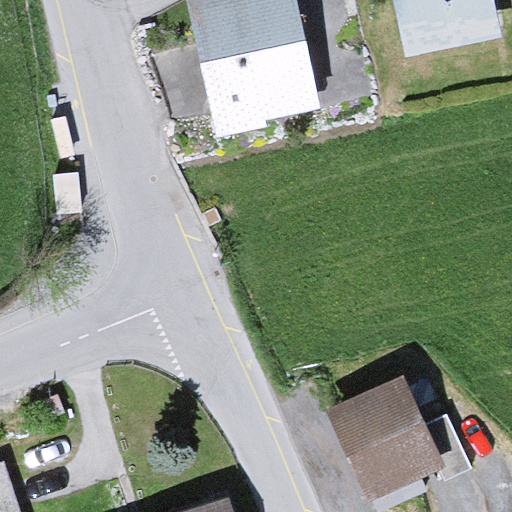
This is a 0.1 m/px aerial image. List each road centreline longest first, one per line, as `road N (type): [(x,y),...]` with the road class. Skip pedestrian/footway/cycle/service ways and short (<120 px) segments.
road 1 (residential): [(128,264),(215,399),(262,511)]
road 2 (residential): [(128,264),(60,0)]
road 3 (residential): [(0,340),(128,264)]
